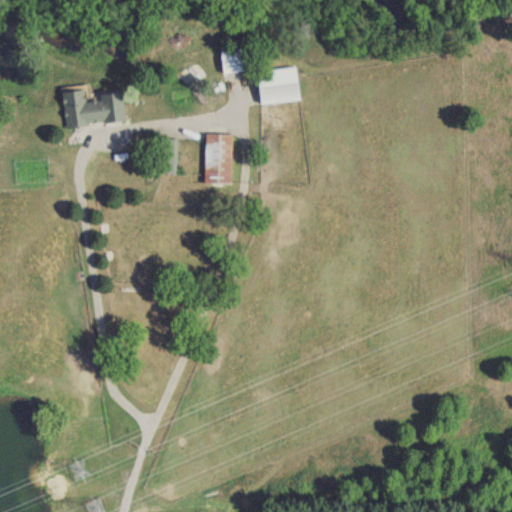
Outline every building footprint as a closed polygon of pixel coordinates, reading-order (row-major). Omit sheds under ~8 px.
[(220,75),(234,73),(232,51),(217,53),(220,75)] [(257,105),(296,101),(292,68),(253,72),(257,105)] [(59,93),(63,128),(123,122),(119,93),(97,96),(97,101),(83,102),(82,91),(59,93)] [(202,183),(229,184),(230,135),(203,134),(202,183)] [(177,140),(159,140),(158,174),(175,175),(177,140)]
